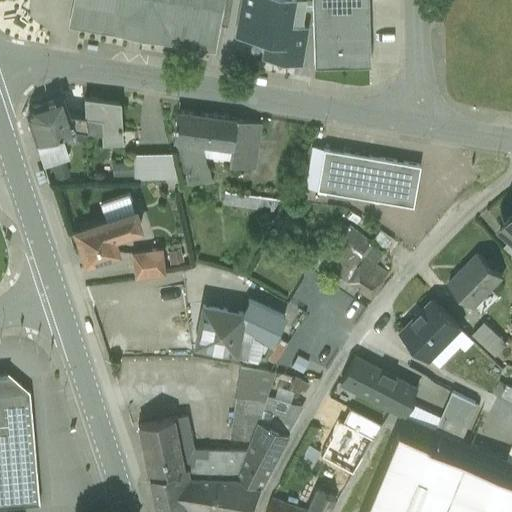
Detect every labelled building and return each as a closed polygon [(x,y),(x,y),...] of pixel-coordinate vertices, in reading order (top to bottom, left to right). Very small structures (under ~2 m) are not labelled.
[(76,0),(73,24),(112,30),(116,11),(144,16),(142,28),(172,33),(171,40),(211,47),(215,24),(219,0),(76,0)] [(230,0),(219,0),(215,24),(227,26),(230,0)] [(293,0),(243,0),(237,35),(267,40),(264,57),(297,62),(303,25),(289,23),(293,0)] [(367,0),(311,0),(313,65),(369,64),(367,0)] [(61,96),(30,106),(26,114),(35,141),(55,135),(73,129),(68,114),(61,96)] [(119,103),(84,98),(85,114),(86,114),(86,115),(87,131),(102,133),(103,142),(122,141),(119,103)] [(237,119),(177,112),(173,140),(177,141),(203,145),(231,149),(233,149),(237,119)] [(86,115),(68,114),(73,129),(87,131),(86,115)] [(261,122),(237,119),(233,149),(231,149),(230,164),(254,168),(261,122)] [(73,129),(55,135),(59,146),(77,140),(73,129)] [(203,145),(177,141),(184,173),(188,172),(208,168),(203,145)] [(419,165),(323,148),(316,189),(412,206),(419,165)] [(170,153),(146,155),(147,180),(176,179),(170,153)] [(146,155),(134,155),(134,165),(135,180),(147,180),(146,155)] [(134,165),(107,166),(107,181),(135,180),(134,165)] [(208,168),(188,172),(190,183),(210,179),(208,168)] [(282,200),(226,193),(225,207),(275,213),(282,200)] [(105,221),(76,231),(81,248),(80,249),(78,252),(80,258),(83,260),(85,259),(86,261),(115,251),(111,238),(139,228),(133,211),(104,220),(105,221)] [(511,219),(501,231),(511,241),(511,219)] [(369,244),(347,227),(337,239),(349,247),(362,255),(369,244)] [(337,239),(314,269),(328,278),(332,271),(333,272),(349,248),(349,247),(337,239)] [(387,274),(349,248),(333,272),(372,297),(387,274)] [(160,249),(131,253),(134,278),(164,274),(160,249)] [(479,253),(449,283),(480,314),(498,297),(490,289),(502,276),(479,253)] [(242,313),(202,306),(195,345),(264,358),(284,317),(248,299),(242,313)] [(431,301),(402,331),(429,357),(458,327),(431,301)] [(506,342),(485,322),(473,334),(495,355),(506,342)] [(416,390),(355,358),(342,383),(404,414),(402,417),(436,432),(442,418),(409,404),(416,390)] [(273,373),(239,366),(234,397),(264,401),(273,373)] [(29,392),(5,371),(0,371),(0,506),(38,503),(29,392)] [(476,403),(453,392),(447,405),(471,415),(476,403)] [(264,401),(234,397),(228,437),(251,441),(262,410),(265,401),(264,401)] [(288,403),(266,397),(265,401),(262,410),(284,417),(288,403)] [(387,414),(363,402),(355,418),(378,429),(387,414)] [(471,415),(447,405),(442,418),(436,432),(458,442),(471,415)] [(248,449),(207,449),(192,449),(185,414),(171,417),(182,467),(187,466),(190,476),(237,478),(248,449)] [(171,417),(137,424),(148,474),(182,467),(171,417)] [(290,424),(272,417),(268,427),(286,435),(290,424)] [(251,441),(248,449),(237,478),(258,486),(259,486),(286,435),(268,427),(259,423),(251,441)] [(444,511),(466,461),(396,432),(363,511),(444,511)] [(511,511),(511,479),(466,461),(444,511),(511,511)] [(237,478),(190,476),(187,466),(182,467),(148,474),(155,511),(175,511),(183,511),(191,511),(245,511),(258,486),(237,478)] [(313,495),(306,510),(271,497),(265,511),(328,511),(336,498),(340,491),(317,478),(309,493),(313,495)]
